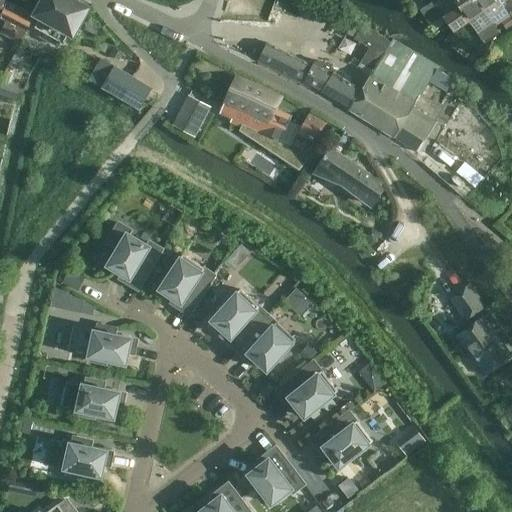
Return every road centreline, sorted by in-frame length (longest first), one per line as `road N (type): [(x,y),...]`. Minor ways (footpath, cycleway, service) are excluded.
road 1 (residential): [(426,182),(389,148),(195,40)]
road 2 (residential): [(131,511),(167,335)]
road 3 (residential): [(139,511),(260,414)]
road 4 (residential): [(260,414),(167,335)]
